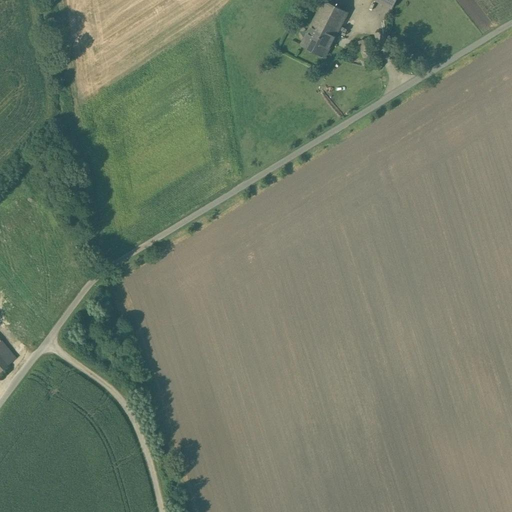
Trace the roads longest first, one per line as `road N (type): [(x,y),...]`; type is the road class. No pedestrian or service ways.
road 1 (unclassified): [(0,402),(107,269),(511,23)]
road 2 (track): [(45,342),(125,405),(164,511)]
